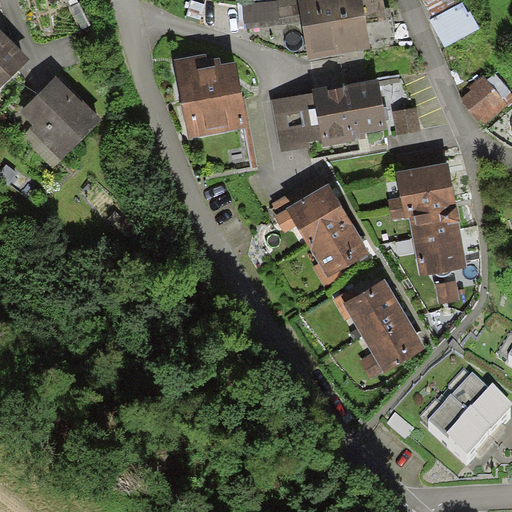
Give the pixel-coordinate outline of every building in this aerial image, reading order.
[(299,0),(310,60),(370,50),(366,25),(386,22),(381,0),(299,0)] [(421,0),(446,48),(480,31),(471,15),(468,17),(462,5),(458,0),(421,0)] [(4,30),(0,26),(0,88),(28,62),(0,34),(4,30)] [(208,59),(175,65),(189,140),(249,129),(237,67),(219,70),(218,63),(209,64),(208,59)] [(489,81),(486,78),(461,99),(484,126),(511,103),(511,94),(496,75),(489,81)] [(104,122),(58,77),(21,115),(34,127),(30,131),(63,163),(104,122)] [(389,132),(379,82),(273,102),(283,152),(322,144),(323,150),(368,141),(367,136),(389,132)] [(417,110),(395,114),(399,137),(421,133),(417,110)] [(401,175),(397,176),(401,198),(391,200),(394,219),(405,217),(405,220),(411,219),(422,278),(466,270),(448,167),(444,167),(441,150),(398,158),(401,175)] [(372,256),(324,176),(273,206),(280,217),(277,219),(285,233),(297,226),(320,265),(315,269),(327,289),(346,278),(343,273),(372,256)] [(457,282),(437,285),(440,305),(460,302),(457,282)] [(384,284),(359,299),(353,289),(336,300),(347,319),(351,316),(376,357),(363,365),(372,379),(384,372),(386,374),(425,351),(384,284)] [(511,340),(498,362),(511,370),(511,340)] [(511,427),(511,420),(466,377),(423,427),(471,470),(511,427)] [(414,435),(396,420),(389,427),(407,443),(414,435)]
